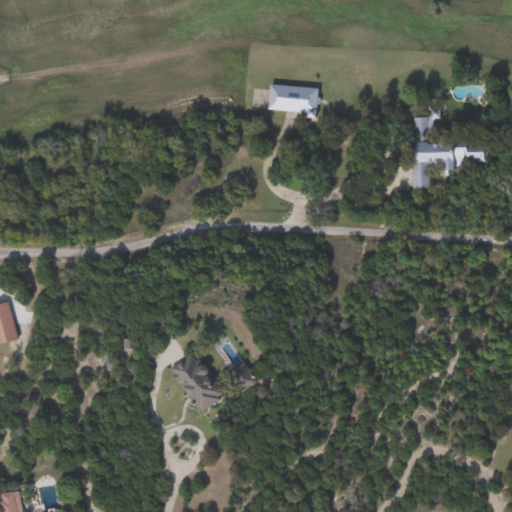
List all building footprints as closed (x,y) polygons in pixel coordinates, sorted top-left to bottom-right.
[(320,87),(318,118),(304,117),(305,111),(269,109),(271,85),(320,87)] [(487,137),(487,167),(430,167),(431,188),(413,188),(413,118),(433,117),(433,137),(487,137)] [(17,340),(0,344),(0,304),(9,303),(17,340)] [(199,412),(173,366),(193,355),(199,367),(205,364),(224,398),(199,412)] [(257,385),(239,392),(230,371),(248,364),(257,385)] [(22,511),(3,511),(2,494),(20,492),(22,511)]
